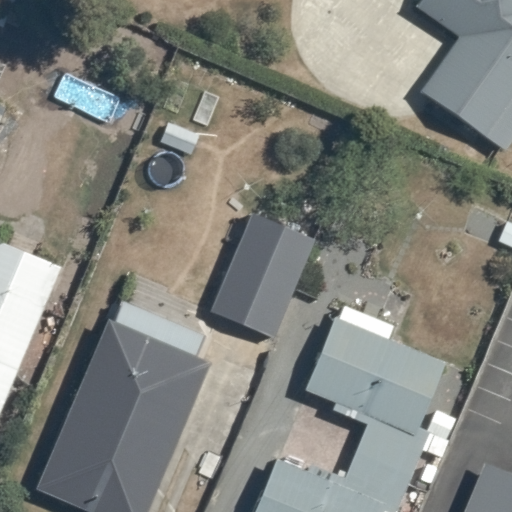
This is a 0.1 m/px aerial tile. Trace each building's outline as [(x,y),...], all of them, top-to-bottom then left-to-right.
[(511,0),(425,0),(419,9),(461,37),(422,96),(505,150),(511,139),(511,0)] [(0,123),(10,100),(0,95),(0,123)] [(0,409),(58,266),(0,241),(0,409)] [(209,357),(243,371),(272,302),(288,309),(306,266),(245,241),(204,336),(117,299),(48,460),(100,482),(112,452),(141,465),(155,430),(174,438),(209,357)] [(396,511),(444,360),(380,340),(387,318),(332,302),(303,397),(366,417),(345,485),(272,462),(256,511),(396,511)] [(511,511),(511,475),(484,464),(463,511),(511,511)]
